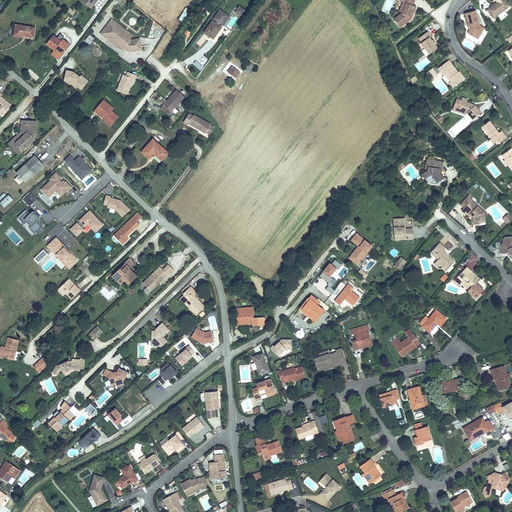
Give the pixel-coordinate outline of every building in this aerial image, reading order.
[(413,14),(416,6),(413,5),(414,0),(400,0),(400,1),(403,1),(399,11),(403,12),(394,19),(401,27),(412,19),(410,17),(411,13),(413,14)] [(494,19),(510,6),(505,0),(500,0),(487,10),(494,19)] [(229,16),(220,10),(214,19),(217,21),(216,23),(213,20),(204,32),(213,39),(222,27),(219,25),(220,23),(223,25),(229,16)] [(480,26),(475,11),(465,14),(468,26),(470,26),(471,28),(470,30),(468,33),(473,36),(475,33),(480,36),(484,28),(480,26)] [(183,22),(187,14),(183,12),(179,20),(183,22)] [(74,30),(78,25),(69,19),(65,24),(74,30)] [(130,39),(117,29),(120,25),(112,19),(101,33),(109,40),(110,38),(119,46),(120,44),(124,47),(123,48),(124,48),(129,52),(142,50),(140,39),(131,40),(130,39)] [(25,35),(25,36),(33,37),(35,28),(16,25),(14,36),(23,37),(24,36),(24,35),(25,35)] [(133,35),(120,25),(117,29),(130,39),(133,35)] [(435,44),(432,41),(429,37),(431,36),(428,31),(419,38),(422,42),(421,43),(429,54),(438,48),(435,44)] [(59,57),(69,44),(63,39),(61,41),(54,35),(47,44),(56,52),(55,53),(59,57)] [(123,48),(124,47),(120,44),(119,46),(110,38),(109,40),(122,50),(124,48),(123,48)] [(465,79),(459,71),(458,72),(456,73),(453,69),(454,68),(449,60),(439,68),(441,72),(443,70),(446,73),(445,74),(445,75),(451,82),(450,83),(453,87),(465,79)] [(203,67),(196,61),(194,63),(201,70),(203,67)] [(250,62),(248,64),(251,66),(247,71),(251,74),(256,67),(250,62)] [(240,72),(232,67),(228,72),(236,78),(240,72)] [(429,77),(436,72),(432,68),(426,73),(429,77)] [(86,84),(79,79),(80,77),(74,71),(66,70),(64,81),(66,81),(72,82),(77,87),(81,90),(86,84)] [(131,85),(133,78),(135,79),(136,75),(128,72),(126,76),(123,75),(117,90),(127,94),(131,85)] [(164,104),(163,104),(172,112),(175,108),(185,97),(177,89),(171,96),(172,96),(167,101),(164,98),(161,102),(164,104)] [(0,97),(0,107),(1,108),(0,109),(0,113),(2,116),(8,109),(7,108),(10,104),(1,96),(0,97)] [(481,112),(475,105),(474,107),(471,104),(467,102),(461,100),(457,99),(453,110),(458,112),(458,110),(467,113),(473,120),(481,112)] [(111,126),(118,117),(112,111),(113,110),(106,104),(107,103),(103,100),(96,109),(106,117),(105,119),(104,120),(111,126)] [(172,112),(163,104),(161,107),(169,115),(172,112)] [(106,117),(96,109),(94,111),(105,119),(106,117)] [(177,112),(171,118),(176,122),(181,115),(177,112)] [(163,122),(167,118),(163,114),(159,118),(163,122)] [(189,124),(197,128),(198,127),(200,129),(199,130),(206,133),(207,133),(211,125),(193,115),(193,116),(189,114),(183,123),(188,125),(189,124)] [(22,120),(22,125),(23,125),(23,136),(24,137),(22,139),(21,138),(15,143),(22,150),(33,141),(35,138),(36,121),(22,120)] [(507,137),(502,131),(499,133),(496,128),(495,129),(492,126),(493,125),(490,121),(482,126),(491,139),(492,139),(494,137),(497,141),(499,143),(507,137)] [(21,132),(9,143),(19,154),(22,150),(15,143),(21,138),(22,139),(24,137),(23,136),(23,125),(22,125),(21,132)] [(149,159),(154,153),(156,154),(155,154),(162,160),(168,153),(153,139),(142,152),(149,159)] [(511,147),(511,148),(501,156),(505,160),(506,159),(509,164),(508,164),(508,165),(511,169),(511,147)] [(471,153),(467,156),(473,161),(476,158),(471,153)] [(27,156),(26,155),(12,168),(13,169),(27,156)] [(16,173),(19,175),(23,180),(25,182),(44,165),(35,155),(30,160),(16,173)] [(75,161),(70,155),(64,160),(79,176),(85,171),(88,174),(92,170),(85,163),(84,164),(81,162),(83,160),(79,156),(75,161)] [(426,161),(425,166),(428,167),(427,170),(424,172),(422,174),(428,183),(439,185),(445,181),(446,178),(444,178),(441,174),(440,172),(441,169),(442,169),(444,162),(435,160),(435,163),(426,161)] [(380,172),(377,170),(372,176),(375,179),(380,172)] [(68,191),(72,188),(66,182),(65,182),(63,180),(62,182),(60,184),(58,182),(60,180),(61,178),(57,174),(51,179),(53,180),(43,190),(47,194),(49,191),(52,194),(56,191),(61,196),(67,190),(68,191)] [(19,175),(15,179),(19,184),(23,180),(19,175)] [(36,199),(29,192),(22,199),(29,206),(36,199)] [(13,199),(9,195),(0,202),(5,207),(13,199)] [(116,209),(122,216),(129,209),(122,202),(120,201),(121,200),(110,197),(110,196),(106,195),(103,204),(108,205),(109,203),(112,204),(111,208),(116,209)] [(487,214),(471,200),(470,201),(467,198),(460,205),(464,208),(462,210),(465,213),(466,212),(470,215),(471,214),(473,216),(472,217),(474,225),(480,223),(479,222),(485,221),(484,218),(487,214)] [(35,215),(33,212),(32,211),(30,213),(26,209),(17,217),(24,224),(26,221),(30,226),(29,227),(34,233),(36,231),(41,227),(43,225),(38,219),(39,218),(38,217),(36,214),(35,215)] [(103,224),(91,212),(90,213),(88,212),(79,221),(80,221),(78,223),(77,222),(71,229),(77,235),(83,229),(81,226),(83,224),(85,226),(88,224),(95,231),(103,224)] [(141,216),(138,213),(133,217),(136,221),(141,216)] [(136,221),(133,217),(114,236),(120,241),(123,245),(128,239),(126,237),(127,236),(139,224),(136,221)] [(404,227),(405,227),(404,218),(394,219),(395,235),(399,234),(399,239),(413,238),(413,229),(405,229),(404,229),(404,227)] [(352,240),(359,246),(361,247),(358,251),(356,249),(349,258),(353,261),(355,259),(357,259),(358,260),(362,255),(364,257),(372,246),(357,233),(352,240)] [(77,260),(71,253),(70,254),(64,247),(65,246),(56,237),(48,245),(53,251),(55,248),(58,252),(56,254),(69,267),(77,260)] [(506,254),(507,252),(510,255),(509,255),(511,258),(511,237),(505,237),(504,239),(504,246),(503,246),(503,244),(502,244),(501,245),(501,254),(506,254)] [(431,252),(434,256),(436,254),(440,257),(438,259),(434,264),(438,267),(441,265),(443,267),(442,267),(446,271),(455,262),(448,256),(447,256),(444,254),(445,253),(446,252),(442,248),(443,246),(440,243),(431,252)] [(53,251),(48,245),(47,246),(68,268),(69,267),(56,254),(58,252),(55,248),(53,251)] [(38,264),(48,254),(43,250),(33,259),(38,264)] [(355,259),(353,261),(358,265),(364,257),(362,255),(358,260),(357,259),(355,259)] [(401,257),(398,261),(403,265),(406,261),(401,257)] [(112,276),(120,284),(124,279),(129,284),(137,276),(130,269),(130,268),(128,266),(133,261),(129,258),(124,263),(125,264),(112,276)] [(428,258),(421,260),(425,273),(431,271),(428,258)] [(342,278),(348,270),(334,260),(331,264),(329,263),(319,277),(327,283),(323,288),(331,294),(335,290),(329,287),(338,275),(342,278)] [(150,285),(153,288),(159,282),(158,281),(159,280),(160,281),(168,274),(169,275),(174,270),(168,265),(163,270),(160,267),(143,283),(148,288),(150,285)] [(475,284),(469,290),(468,291),(476,298),(484,290),(479,285),(476,286),(476,282),(479,279),(467,267),(462,272),(459,275),(454,280),(459,285),(461,283),(464,279),(469,283),(473,282),(475,284)] [(87,277),(81,284),(86,288),(92,281),(87,277)] [(69,279),(60,287),(66,293),(72,299),(80,291),(69,279)] [(469,283),(464,279),(461,283),(469,290),(475,284),(473,282),(469,283)] [(346,286),(340,295),(341,296),(344,298),(344,299),(341,302),(340,301),(336,299),(335,301),(342,307),(345,303),(343,301),(351,290),(346,286)] [(58,290),(63,296),(66,293),(60,287),(58,290)] [(196,293),(191,287),(184,294),(185,295),(181,299),(196,315),(205,307),(198,300),(197,301),(196,299),(197,298),(194,295),(196,293)] [(310,299),(317,304),(319,301),(311,295),(300,309),(301,310),(310,299)] [(324,311),(317,304),(310,299),(301,310),(316,322),(324,311)] [(252,307),(236,309),(238,325),(253,323),(253,325),(265,324),(264,317),(253,318),(252,307)] [(446,318),(436,310),(423,326),(430,332),(438,323),(440,326),(446,318)] [(155,341),(155,346),(162,346),(167,341),(163,337),(169,330),(162,323),(156,329),(156,331),(156,336),(152,336),(152,341),(155,341)] [(368,325),(350,330),(352,335),(355,334),(356,340),(352,341),(355,350),(372,345),(368,330),(370,329),(368,325)] [(98,326),(92,332),(97,336),(103,331),(98,326)] [(212,331),(205,333),(197,328),(192,337),(201,342),(201,341),(203,342),(204,344),(210,342),(210,343),(215,342),(212,331)] [(97,336),(92,332),(88,335),(93,340),(97,336)] [(395,347),(401,354),(407,350),(408,352),(416,346),(419,343),(413,334),(409,337),(401,343),(397,338),(392,342),(395,347)] [(19,340),(8,337),(6,348),(3,357),(13,360),(19,340)] [(292,340),(282,340),(282,341),(280,343),(279,342),(275,346),(274,345),(271,348),(278,356),(285,349),(292,349),(292,340)] [(193,352),(189,347),(176,357),(182,365),(187,361),(185,359),(190,355),(190,354),(193,352)] [(329,353),(328,350),(318,354),(318,355),(313,356),(314,359),(329,353)] [(337,352),(329,355),(329,353),(314,359),(317,367),(322,365),(323,367),(332,363),(333,366),(341,364),(341,363),(341,362),(345,360),(342,352),(338,354),(337,352)] [(259,375),(269,371),(262,354),(253,357),(259,375)] [(49,363),(44,357),(34,367),(39,373),(49,363)] [(64,373),(69,371),(69,372),(70,372),(73,370),(80,370),(80,368),(84,369),(85,359),(80,359),(80,360),(76,359),(76,361),(72,361),(69,361),(56,367),(52,373),(57,376),(59,372),(59,371),(62,369),(64,373)] [(163,371),(171,365),(168,362),(162,368),(161,375),(164,372),(163,371)] [(177,373),(171,365),(163,371),(164,372),(161,375),(166,381),(169,378),(170,379),(177,373)] [(294,367),(287,370),(282,371),(282,369),(278,370),(281,380),(285,378),(286,382),(293,380),(297,378),(298,380),(306,377),(302,366),(295,369),(294,367)] [(497,378),(500,391),(510,388),(508,379),(511,378),(509,373),(506,374),(504,366),(491,369),(494,379),(495,379),(497,378)] [(119,368),(118,371),(117,373),(113,374),(113,372),(106,369),(103,375),(109,378),(111,386),(116,385),(117,385),(116,383),(123,381),(127,373),(119,368)] [(256,384),(258,387),(259,390),(253,392),(256,401),(262,398),(261,395),(275,390),(271,379),(256,384)] [(447,380),(438,383),(441,395),(462,389),(459,379),(447,382),(447,380)] [(425,405),(422,395),(419,386),(412,388),(407,390),(410,397),(413,396),(414,398),(413,398),(416,408),(425,406),(425,405)] [(275,390),(261,395),(262,398),(276,394),(275,390)] [(397,390),(378,394),(382,409),(400,405),(397,390)] [(214,409),(218,408),(217,397),(218,397),(218,391),(205,393),(206,401),(208,418),(215,417),(214,409)] [(463,394),(461,399),(462,404),(470,401),(468,393),(463,394)] [(71,408),(64,402),(61,406),(61,407),(61,408),(62,410),(60,412),(61,413),(55,418),(54,417),(48,423),(52,427),(52,426),(57,431),(59,429),(62,426),(62,425),(68,420),(74,415),(69,410),(71,408)] [(97,410),(91,403),(86,408),(88,410),(91,408),(93,410),(93,409),(96,412),(97,410)] [(493,406),(492,405),(487,408),(491,414),(496,411),(493,406)] [(146,406),(133,415),(135,419),(146,412),(148,414),(150,412),(146,406)] [(121,417),(122,416),(116,408),(105,417),(110,423),(114,420),(118,425),(124,421),(121,417)] [(321,424),(327,422),(325,415),(318,417),(321,424)] [(340,438),(340,439),(342,444),(349,441),(347,438),(353,436),(350,429),(347,430),(347,428),(348,427),(346,424),(348,423),(348,424),(355,422),(352,415),(346,417),(334,421),(338,431),(341,438),(340,438)] [(200,428),(200,429),(204,426),(197,417),(188,424),(182,429),(189,437),(195,432),(200,428)] [(485,422),(482,418),(464,428),(470,439),(476,436),(474,434),(483,429),(484,431),(488,429),(490,431),(494,429),(490,422),(487,420),(485,422)] [(4,427),(0,424),(1,423),(0,421),(0,436),(1,437),(8,441),(9,439),(13,441),(16,437),(12,435),(13,433),(4,427)] [(311,424),(303,427),(296,429),(299,439),(306,437),(310,435),(318,432),(317,429),(317,428),(314,421),(310,422),(311,424)] [(421,423),(414,425),(416,431),(418,437),(417,438),(415,438),(418,449),(433,445),(430,434),(428,427),(423,428),(421,423)] [(101,435),(94,428),(78,443),(82,446),(86,443),(88,446),(93,442),(97,438),(98,439),(101,435)] [(170,440),(162,446),(167,453),(173,448),(174,447),(178,452),(185,446),(180,440),(183,438),(178,431),(175,434),(176,435),(170,440)] [(272,450),(273,454),(282,451),(278,441),(269,444),(269,445),(266,446),(266,445),(263,436),(257,439),(259,445),(256,446),(259,455),(262,454),(264,459),(270,456),(270,455),(268,452),(272,450)] [(138,458),(143,456),(138,444),(133,446),(138,458)] [(158,461),(154,455),(154,454),(139,464),(145,473),(153,468),(153,467),(160,463),(158,461)] [(223,454),(215,455),(215,462),(213,462),(214,472),(210,472),(210,478),(225,477),(223,454)] [(372,482),(381,476),(376,469),(375,470),(373,467),(374,467),(375,466),(371,459),(361,466),(365,473),(363,474),(366,478),(368,476),(372,482)] [(9,462),(8,463),(4,469),(2,467),(0,470),(0,476),(8,482),(13,475),(18,468),(9,462)] [(133,480),(134,482),(134,483),(138,481),(130,465),(121,470),(124,476),(123,476),(124,478),(118,481),(122,488),(131,483),(130,482),(133,480)] [(505,472),(499,475),(499,478),(497,477),(494,472),(487,477),(489,480),(488,483),(486,488),(484,488),(483,493),(485,498),(490,496),(489,494),(491,493),(492,490),(491,490),(492,487),(496,488),(496,489),(501,490),(506,488),(508,478),(505,472)] [(262,478),(260,473),(252,475),(254,481),(262,478)] [(340,486),(326,473),(321,480),(328,485),(326,487),(328,488),(322,495),(328,500),(338,489),(340,486)] [(100,490),(104,478),(95,475),(90,491),(97,505),(106,500),(100,490)] [(204,486),(200,478),(200,477),(196,479),(196,478),(191,480),(189,481),(189,480),(181,484),(187,495),(201,488),(201,489),(205,487),(204,486)] [(287,481),(286,478),(268,484),(271,495),(280,492),(280,491),(289,488),(289,490),(293,488),(290,480),(287,481)] [(405,484),(403,479),(396,482),(399,487),(405,484)] [(392,490),(384,494),(383,494),(385,499),(395,493),(393,489),(392,490)] [(463,506),(472,501),(467,491),(458,497),(458,498),(450,502),(456,511),(464,507),(463,506)] [(173,499),(165,503),(169,511),(172,510),(173,511),(184,511),(180,505),(179,506),(177,501),(178,501),(180,499),(176,492),(171,495),(173,499)] [(389,505),(391,509),(394,508),(396,511),(400,511),(406,509),(401,498),(403,498),(401,493),(389,499),(391,504),(389,505)]
